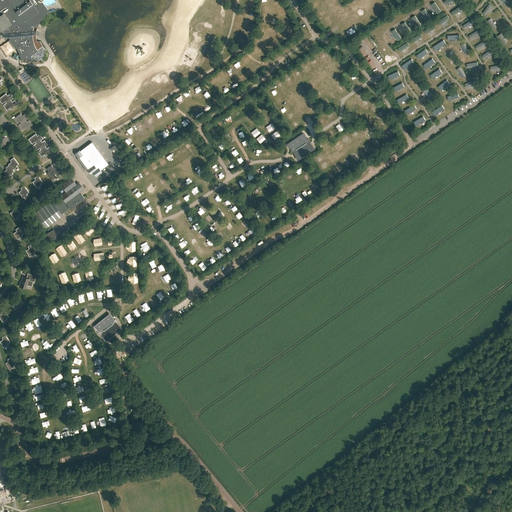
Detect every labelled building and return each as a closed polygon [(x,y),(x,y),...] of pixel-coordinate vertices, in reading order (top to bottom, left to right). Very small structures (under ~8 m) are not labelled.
[(0,31),(1,32),(2,33),(3,33),(4,34),(4,36),(4,37),(7,37),(8,37),(9,38),(9,39),(10,39),(10,40),(15,48),(16,47),(16,48),(17,49),(18,50),(18,51),(19,53),(19,54),(19,55),(20,56),(20,57),(21,58),(20,60),(31,61),(31,59),(31,56),(43,47),(42,46),(42,45),(41,44),(41,43),(40,41),(37,42),(37,41),(36,40),(36,39),(36,38),(36,37),(36,36),(36,35),(36,34),(36,32),(36,30),(36,29),(37,27),(37,26),(39,22),(41,19),(43,16),(49,12),(48,9),(46,7),(42,1),(40,0),(0,0),(0,18),(1,18),(1,20),(0,20),(0,31)] [(431,4),(438,14),(441,11),(435,1),(431,4)] [(489,4),(483,13),(486,15),(492,6),(489,4)] [(451,12),(454,16),(464,9),(461,5),(451,12)] [(421,10),(428,20),(431,18),(425,8),(421,10)] [(411,17),(418,27),(421,25),(415,15),(411,17)] [(437,21),(440,25),(450,18),(447,15),(437,21)] [(491,18),(487,21),(493,30),(497,27),(491,18)] [(463,26),(465,29),(474,23),(472,20),(463,26)] [(402,24),(408,34),(412,32),(405,22),(402,24)] [(424,30),(427,34),(437,27),(434,24),(424,30)] [(392,31),(398,41),(402,38),(395,28),(392,31)] [(478,30),(470,36),(472,39),(480,33),(478,30)] [(411,39),(413,43),(423,36),(421,33),(411,39)] [(501,33),(498,35),(504,44),(507,42),(501,33)] [(433,46),(435,50),(446,43),(443,40),(433,46)] [(476,46),(478,49),(487,43),(485,40),(476,46)] [(398,48),(400,52),(410,45),(408,41),(398,48)] [(470,53),(465,43),(461,45),(466,54),(470,53)] [(416,55),(419,59),(428,52),(425,49),(416,55)] [(482,56),(484,59),(493,53),(491,50),(482,56)] [(423,65),(426,68),(435,62),(432,58),(423,65)] [(412,59),(402,65),(404,69),(414,62),(412,59)] [(460,67),(456,69),(463,78),(466,76),(460,67)] [(440,69),(430,75),(433,78),(442,72),(440,69)] [(388,75),(389,79),(400,75),(398,71),(388,75)] [(21,75),(26,82),(30,79),(26,72),(21,75)] [(417,86),(421,84),(416,74),(412,77),(417,86)] [(438,86),(441,90),(450,83),(447,80),(438,86)] [(392,88),(394,92),(404,86),(402,82),(392,88)] [(422,88),(430,98),(433,95),(426,86),(422,88)] [(447,96),(449,100),(459,96),(458,92),(447,96)] [(5,101),(6,103),(10,100),(13,98),(10,93),(7,95),(5,93),(0,97),(0,100),(2,103),(5,101)] [(397,100),(399,104),(409,98),(406,94),(397,100)] [(3,105),(7,110),(10,107),(11,109),(17,104),(14,100),(12,102),(10,100),(6,103),(3,105)] [(414,105),(404,110),(407,114),(416,108),(414,105)] [(432,112),(435,115),(444,108),(442,105),(432,112)] [(20,121),(21,123),(25,120),(28,118),(24,114),(22,115),(20,113),(13,119),(17,124),(20,121)] [(414,122),(416,126),(425,120),(423,116),(414,122)] [(18,125),(22,130),(25,128),(26,129),(31,125),(32,124),(29,120),(27,122),(25,120),(21,123),(18,125)] [(303,132),(286,144),(291,150),(290,151),(293,153),(297,160),(315,148),(310,142),(311,141),(308,138),(308,139),(303,132)] [(35,141),(36,143),(40,140),(43,138),(42,137),(39,134),(37,135),(35,133),(28,139),(32,144),(35,141)] [(39,148),(40,149),(45,146),(46,145),(47,144),(44,140),(42,142),(40,140),(36,143),(33,145),(36,150),(39,148)] [(79,150),(75,153),(78,158),(79,157),(88,169),(87,169),(90,174),(93,172),(96,176),(102,172),(101,170),(109,164),(92,142),(80,151),(79,150)] [(37,151),(41,156),(44,154),(45,156),(52,151),(49,146),(46,148),(45,146),(40,149),(37,151)] [(8,164),(9,165),(13,169),(17,166),(16,165),(18,164),(13,157),(10,160),(11,161),(8,164)] [(53,168),(56,172),(58,175),(63,171),(61,169),(63,167),(58,160),(53,164),(55,167),(53,168)] [(13,169),(9,165),(5,167),(7,169),(4,171),(8,177),(12,174),(12,173),(14,171),(13,169)] [(47,173),(52,179),(56,176),(54,174),(56,172),(53,168),(51,165),(46,168),(49,171),(47,173)] [(35,179),(32,181),(36,187),(41,184),(40,183),(42,181),(38,175),(34,177),(35,179)] [(66,191),(62,194),(60,196),(62,197),(54,203),(51,200),(34,212),(37,216),(36,216),(43,226),(44,226),(45,227),(62,214),(61,213),(69,207),(70,208),(84,198),(80,191),(83,189),(78,182),(76,184),(71,177),(61,185),(66,191)] [(22,189),(18,192),(23,198),(27,194),(26,193),(29,192),(24,185),(20,188),(22,189)] [(15,206),(12,209),(13,210),(10,212),(14,218),(18,216),(18,215),(20,213),(15,206)] [(79,225),(88,218),(85,213),(75,220),(79,225)] [(193,215),(186,218),(189,223),(196,220),(193,215)] [(23,233),(19,227),(15,229),(16,231),(13,233),(17,239),(22,236),(21,235),(23,233)] [(58,237),(54,229),(46,234),(49,239),(52,238),(53,240),(58,237)] [(200,238),(207,234),(204,230),(198,234),(200,238)] [(211,239),(204,243),(207,248),(213,243),(211,239)] [(28,255),(29,256),(34,253),(33,252),(36,251),(31,244),(28,246),(29,248),(26,250),(29,255),(28,255)] [(19,286),(26,288),(27,285),(31,286),(33,281),(34,281),(36,276),(28,273),(26,277),(22,276),(21,280),(19,286)] [(168,284),(174,280),(171,276),(165,280),(168,284)] [(159,293),(163,300),(167,297),(163,291),(159,293)] [(10,305),(18,310),(23,303),(18,299),(16,302),(14,300),(10,305)] [(149,310),(147,305),(146,306),(144,303),(140,305),(144,312),(149,310)] [(139,307),(134,309),(137,316),(142,314),(139,307)] [(0,314),(0,318),(2,321),(3,321),(3,320),(6,318),(8,316),(4,309),(0,311),(2,313),(0,314)] [(93,327),(98,332),(98,333),(101,336),(101,335),(106,342),(122,329),(117,323),(118,322),(115,319),(114,320),(109,314),(93,327)] [(126,317),(129,323),(135,320),(131,314),(126,317)] [(39,327),(44,325),(40,317),(36,319),(39,327)] [(26,326),(30,332),(35,329),(31,323),(26,326)] [(61,329),(65,335),(69,332),(65,327),(61,329)] [(2,337),(3,339),(0,340),(0,341),(3,347),(8,344),(7,343),(10,342),(5,335),(2,337)] [(5,363),(9,369),(13,366),(13,365),(15,364),(11,357),(7,359),(8,361),(5,363)]
